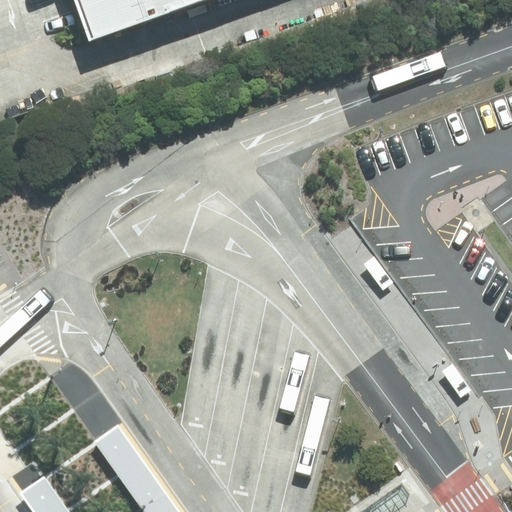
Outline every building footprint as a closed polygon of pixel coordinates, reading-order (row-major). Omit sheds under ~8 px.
[(77,0),(91,40),(190,5),(204,0),(77,0)] [(374,252),(365,258),(384,284),(392,277),(374,252)] [(451,359),(442,366),(461,391),(469,385),(451,359)] [(96,442),(94,444),(118,479),(141,511),(177,511),(118,427),(96,442)] [(69,511),(45,477),(20,494),(32,511),(69,511)] [(401,485),(359,511),(378,511),(407,493),(401,485)]
